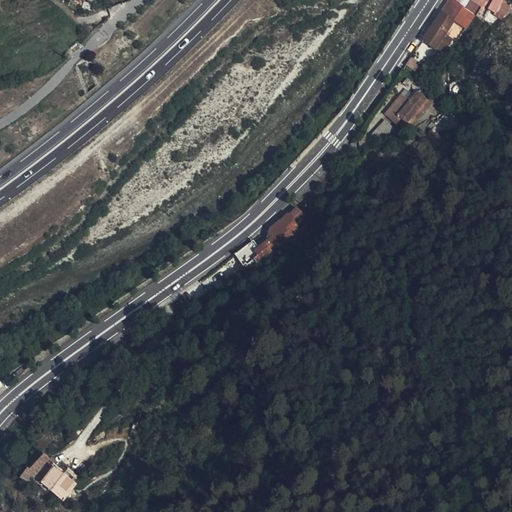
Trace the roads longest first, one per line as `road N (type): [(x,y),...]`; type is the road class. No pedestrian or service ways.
road 1 (tertiary): [(429,0),(332,139),(249,225),(42,375),(0,415)]
road 2 (primary): [(0,193),(160,64),(222,0)]
road 3 (primary): [(208,0),(154,55),(0,180)]
road 4 (unknown): [(182,278),(161,340),(71,460)]
